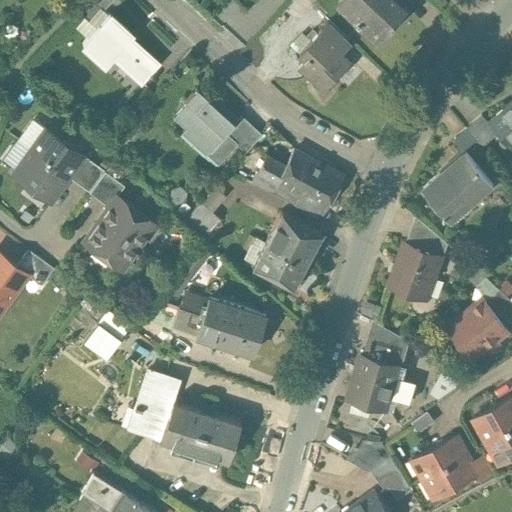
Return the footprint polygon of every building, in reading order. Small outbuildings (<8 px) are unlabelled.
[(86,0),(78,9),(89,20),(109,0),(86,0)] [(338,0),(379,39),(398,19),(397,18),(408,7),(401,0),(338,0)] [(130,32),(108,12),(83,40),(104,60),(112,51),(137,74),(140,77),(152,64),(156,61),(127,34),(130,32)] [(350,39),(327,18),(319,27),(342,49),(350,39)] [(342,49),(319,27),(297,50),(304,55),(297,62),(314,78),(321,72),(330,80),(351,58),(342,49)] [(152,64),(140,77),(137,74),(128,83),(143,97),(164,75),(152,64)] [(233,119),(196,85),(172,110),(208,144),(209,145),(225,128),(233,119)] [(511,94),(506,100),(507,102),(493,114),(511,136),(511,94)] [(498,128),(483,110),(467,124),(482,142),(483,142),(498,128)] [(258,132),(239,113),(233,119),(225,128),(236,139),(244,147),(258,132)] [(82,151),(44,122),(11,167),(49,196),(67,172),(82,151)] [(482,142),(467,124),(455,134),(467,149),(468,148),(476,156),(487,147),(483,142),(482,142)] [(225,128),(209,145),(208,144),(204,148),(217,160),(236,139),(225,128)] [(284,162),(264,151),(255,168),(251,177),(271,188),(276,179),(294,189),(311,155),(293,145),(284,162)] [(467,149),(444,168),(443,168),(425,183),(446,208),(463,193),(468,199),(493,177),(476,156),(468,148),(467,149)] [(82,151),(67,172),(88,188),(103,167),(82,151)] [(341,171),(311,155),(294,189),(298,191),(323,205),(341,171)] [(123,182),(103,167),(88,188),(107,202),(115,191),(116,191),(123,182)] [(294,189),(276,179),(271,188),(293,200),(298,191),(294,189)] [(116,191),(115,191),(107,202),(82,236),(120,264),(154,220),(116,191)] [(219,214),(200,196),(183,214),(203,232),(219,214)] [(320,229),(279,207),(250,261),(291,283),(320,229)] [(444,251),(404,237),(388,281),(428,296),(444,251)] [(200,241),(179,266),(187,272),(208,248),(200,241)] [(53,262),(27,243),(15,258),(26,267),(26,268),(40,278),(53,262)] [(0,247),(0,301),(26,268),(26,267),(15,258),(0,247)] [(179,266),(169,277),(177,284),(187,272),(179,266)] [(206,292),(184,284),(178,299),(201,308),(206,292)] [(511,319),(511,298),(500,287),(485,298),(506,325),(511,319)] [(264,311),(207,291),(206,292),(201,308),(194,327),(251,347),(264,311)] [(484,296),(452,320),(460,331),(457,334),(473,354),(508,328),(506,325),(485,298),(484,296)] [(381,303),(367,298),(364,307),(378,312),(381,303)] [(178,299),(177,299),(169,322),(193,332),(194,327),(201,308),(178,299)] [(128,320),(106,303),(97,315),(119,332),(128,320)] [(119,332),(97,315),(82,334),(104,351),(119,332)] [(408,338),(376,320),(366,352),(401,363),(408,338)] [(366,352),(361,351),(348,395),(388,407),(392,395),(409,401),(415,380),(398,375),(401,363),(366,352)] [(168,369),(147,362),(135,399),(134,398),(133,401),(134,401),(127,421),(158,432),(171,394),(175,384),(164,380),(168,369)] [(475,377),(448,362),(443,371),(466,384),(475,377)] [(239,418),(211,408),(213,401),(202,397),(199,404),(171,394),(158,432),(157,436),(224,459),(225,456),(226,456),(239,418)] [(511,395),(484,410),(482,415),(493,436),(511,426),(511,395)] [(511,426),(493,436),(505,458),(510,459),(511,457),(511,426)] [(454,435),(422,452),(420,458),(429,475),(467,455),(457,435),(454,435)] [(382,441),(366,438),(360,448),(356,446),(348,458),(369,471),(391,455),(382,441)] [(391,455),(369,471),(386,492),(389,490),(398,501),(412,491),(391,455)] [(467,455),(429,475),(438,493),(444,494),(477,477),(478,474),(467,455)] [(158,511),(104,475),(92,494),(118,511),(158,511)] [(390,511),(375,491),(352,508),(351,507),(344,511),(390,511)] [(118,511),(92,494),(87,501),(80,496),(72,508),(78,511),(118,511)]
